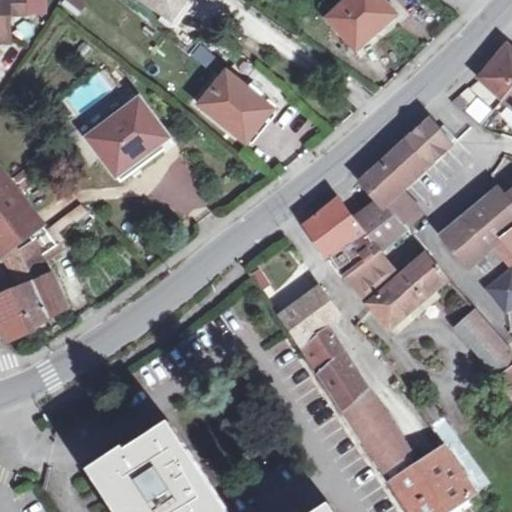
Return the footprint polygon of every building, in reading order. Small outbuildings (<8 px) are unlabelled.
[(0,0),(0,41),(10,41),(11,14),(28,14),(26,0),(0,0)] [(79,0),(65,0),(62,5),(81,19),(90,7),(79,0)] [(146,0),(172,19),(186,0),(146,0)] [(368,36),(374,43),(401,19),(382,0),(354,0),(331,22),(355,49),(368,36)] [(368,36),(355,49),(361,55),(374,43),(368,36)] [(237,64),(243,55),(230,44),(221,43),(216,48),(237,64)] [(506,100),(511,93),(511,46),(510,45),(483,79),(506,100)] [(247,142),(274,109),(229,71),(201,103),(247,142)] [(471,104),(462,94),(454,101),(463,111),(471,104)] [(122,182),(152,160),(147,154),(168,137),(141,100),(90,140),(122,182)] [(431,122),(408,141),(429,165),(451,145),(431,122)] [(408,141),(382,164),(403,189),(410,183),(429,165),(408,141)] [(403,189),(382,164),(360,183),(381,205),(390,214),(400,203),(396,197),(400,192),(403,189)] [(0,254),(1,256),(44,225),(0,166),(0,254)] [(506,200),(499,191),(446,235),(473,265),(496,247),(495,245),(511,231),(511,202),(508,198),(506,200)] [(409,203),(400,192),(396,197),(400,203),(404,206),(409,203)] [(308,223),(316,236),(348,212),(341,199),(308,223)] [(404,206),(400,203),(390,214),(406,230),(418,220),(416,218),(414,217),(419,212),(411,202),(409,203),(404,206)] [(47,229),(20,249),(36,284),(18,291),(33,328),(48,322),(47,316),(66,307),(45,261),(58,255),(55,247),(66,239),(61,232),(90,212),(82,203),(47,229)] [(390,214),(381,205),(357,225),(362,233),(380,253),(406,230),(390,214)] [(348,212),(316,236),(330,256),(362,233),(357,225),(348,212)] [(511,231),(495,245),(496,247),(511,265),(511,231)] [(362,233),(330,256),(346,278),(349,275),(380,253),(362,233)] [(17,245),(1,256),(10,280),(14,279),(18,291),(36,284),(20,249),(17,245)] [(380,253),(349,275),(369,298),(383,285),(396,272),(380,253)] [(370,302),(373,305),(391,326),(449,277),(427,253),(385,289),(371,300),(370,302)] [(511,276),(500,286),(511,300),(511,276)] [(319,288),(301,301),(321,330),(340,314),(324,294),(319,288)] [(0,323),(3,329),(7,340),(33,328),(18,291),(1,299),(0,298),(0,323)] [(321,330),(301,301),(282,315),(302,346),(321,330)] [(511,390),(511,353),(505,345),(488,324),(478,311),(459,329),(511,390)] [(303,349),(320,374),(336,358),(329,344),(333,341),(326,330),(303,349)] [(368,394),(333,341),(329,344),(336,358),(320,374),(337,399),(345,409),(368,394)] [(410,456),(368,394),(345,409),(350,414),(348,416),(385,473),(410,456)] [(90,468),(119,511),(229,511),(170,421),(126,449),(124,446),(90,468)] [(443,453),(429,467),(436,479),(454,507),(471,496),(443,453)] [(410,456),(385,473),(393,484),(418,468),(410,456)] [(418,468),(393,484),(407,507),(434,480),(427,469),(429,467),(427,462),(418,468)] [(434,480),(407,507),(410,511),(445,511),(454,507),(436,479),(434,480)] [(454,507),(445,511),(463,511),(476,504),(471,496),(454,507)]
